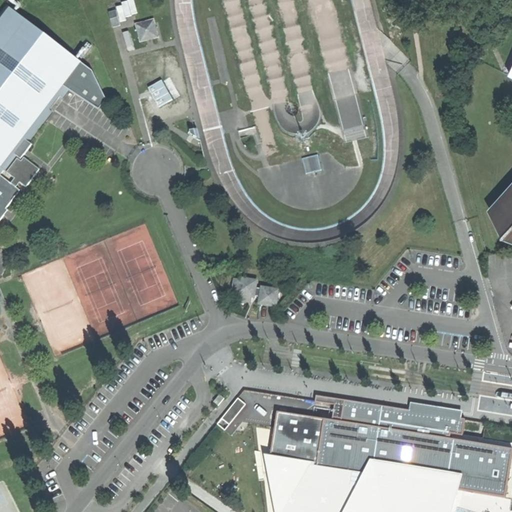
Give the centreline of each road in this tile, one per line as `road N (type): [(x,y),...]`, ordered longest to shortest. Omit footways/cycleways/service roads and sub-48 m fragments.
road 1 (unclassified): [(511,368),(245,327),(225,331)]
road 2 (unclassified): [(225,331),(75,511)]
road 3 (unclassified): [(225,331),(165,190)]
